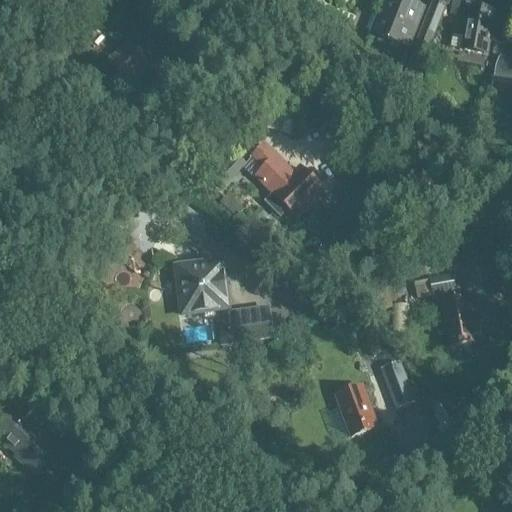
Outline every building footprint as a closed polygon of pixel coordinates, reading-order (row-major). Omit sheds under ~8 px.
[(391,0),(391,6),(383,5),(371,35),(408,50),(423,10),(410,9),(411,0),(391,0)] [(437,0),(415,54),(427,59),(451,0),(437,0)] [(486,57),(493,14),(470,10),(462,53),(486,57)] [(147,68),(128,47),(110,63),(129,84),(147,68)] [(511,79),(511,63),(498,62),(496,77),(511,79)] [(168,71),(161,63),(151,72),(157,80),(168,71)] [(511,81),(494,77),(490,92),(511,96),(511,93),(511,81)] [(264,147),(252,158),(264,170),(256,177),(300,221),(325,196),(300,171),(294,177),(264,147)] [(206,175),(223,192),(247,167),(231,150),(206,175)] [(323,177),(317,184),(332,196),(337,189),(323,177)] [(154,221),(154,255),(166,256),(166,221),(154,221)] [(228,269),(182,274),(187,320),(229,315),(233,315),(232,314),(228,269)] [(433,298),(457,294),(453,275),(429,280),(433,298)] [(479,299),(443,305),(451,348),(476,344),(471,316),(482,314),(479,299)] [(329,335),(346,322),(334,307),(317,320),(329,335)] [(233,315),(229,315),(229,321),(218,323),(221,348),(275,341),(271,309),(232,314),(233,315)] [(396,411),(416,404),(410,391),(401,366),(382,373),(396,411)] [(379,430),(364,389),(337,399),(352,440),(379,430)] [(0,427),(0,444),(16,457),(12,461),(36,480),(49,464),(29,448),(38,437),(10,415),(0,427)] [(0,475),(6,479),(13,468),(2,462),(0,465),(0,475)]
